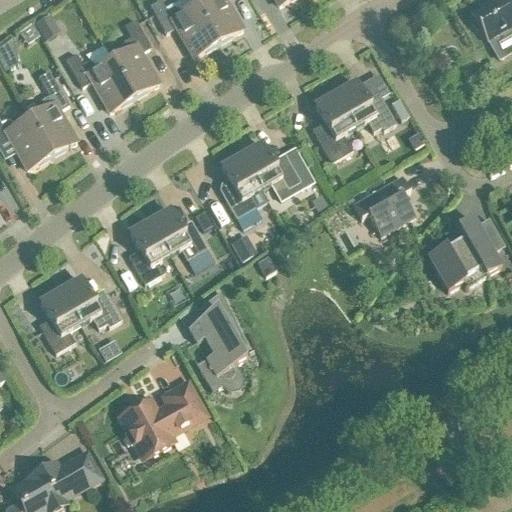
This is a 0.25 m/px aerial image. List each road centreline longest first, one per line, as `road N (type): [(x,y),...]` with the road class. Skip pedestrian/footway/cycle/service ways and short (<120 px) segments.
road 1 (residential): [(371,23),(242,102),(0,287)]
road 2 (tertiary): [(292,511),(511,389)]
road 3 (residential): [(438,146),(371,23)]
